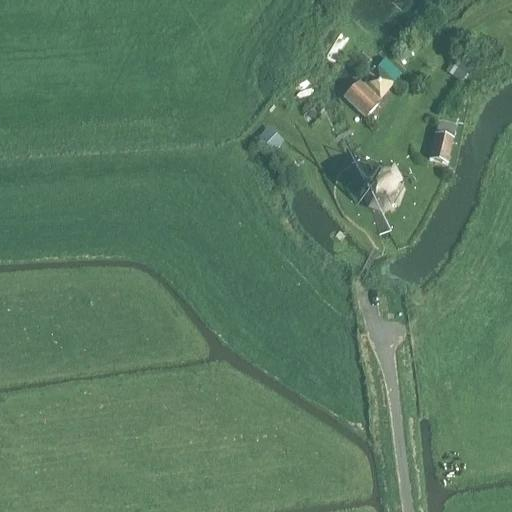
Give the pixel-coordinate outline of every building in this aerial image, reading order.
[(472,68),(456,56),(444,73),(460,84),(472,68)] [(380,103),(378,101),(394,84),(377,68),(361,85),(359,82),(343,99),(364,120),(380,103)] [(447,167),(454,141),(452,140),(455,127),(437,122),(434,136),(428,162),(447,167)] [(282,143),(268,129),(258,139),(272,153),(282,143)] [(393,180),(381,176),(369,182),(363,194),(370,208),(384,212),(397,205),(400,194),(393,180)]
